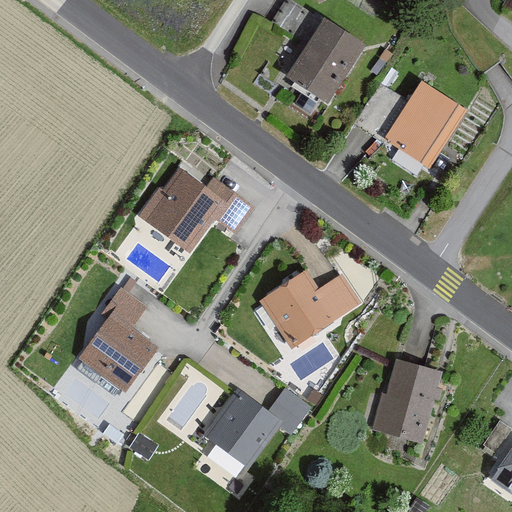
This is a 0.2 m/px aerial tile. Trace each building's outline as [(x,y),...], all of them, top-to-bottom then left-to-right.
[(327,22),(292,79),(334,104),(369,46),(327,22)] [(423,84),(386,139),(428,167),(465,111),(423,84)] [(209,189),(177,167),(142,218),(192,252),(213,221),(235,236),(255,207),(215,180),(209,189)] [(309,268),(261,298),(292,347),(357,306),(340,279),(323,290),(309,268)] [(129,291),(77,362),(129,399),(162,352),(134,332),(152,307),(129,291)] [(390,398),(382,396),(373,431),(427,444),(443,373),(399,363),(390,398)] [(281,424),(235,393),(203,441),(248,472),(281,424)] [(511,451),(493,479),(511,492),(511,451)]
